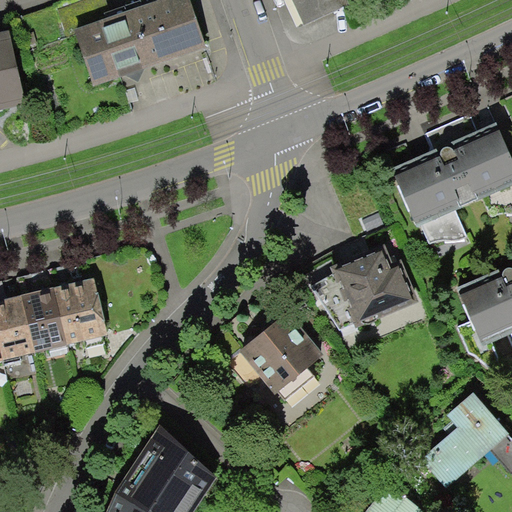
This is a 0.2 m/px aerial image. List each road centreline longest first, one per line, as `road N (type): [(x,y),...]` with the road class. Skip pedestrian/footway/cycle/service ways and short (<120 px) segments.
road 1 (residential): [(0,223),(124,190),(285,131)]
road 2 (residential): [(139,375),(261,226),(285,131)]
road 3 (residential): [(285,131),(511,35)]
road 4 (residential): [(139,375),(278,511)]
road 5 (residential): [(68,511),(139,375)]
road 6 (residential): [(285,131),(243,0)]
